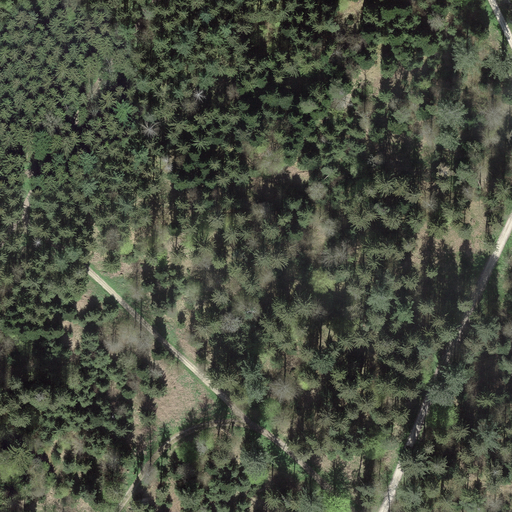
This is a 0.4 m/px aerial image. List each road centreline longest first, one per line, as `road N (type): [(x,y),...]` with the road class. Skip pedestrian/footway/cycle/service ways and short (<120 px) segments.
road 1 (track): [(511,221),(381,511)]
road 2 (track): [(253,425),(60,247),(13,222)]
road 3 (track): [(0,240),(155,0)]
road 4 (track): [(253,425),(215,423),(172,440),(113,511)]
road 5 (track): [(349,511),(253,425)]
